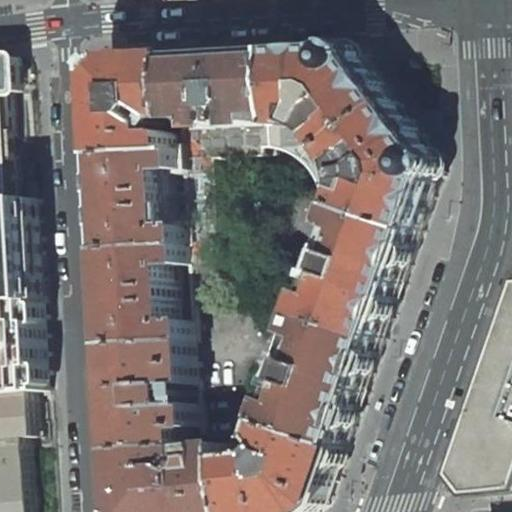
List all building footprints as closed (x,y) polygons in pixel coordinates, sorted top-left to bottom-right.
[(406,106),(370,59),(370,55),(367,50),(364,47),(361,45),(356,44),(349,45),(346,47),(291,50),(295,114),(295,125),(321,124),(327,126),(346,151),(406,106)] [(291,50),(187,56),(189,119),(213,118),(214,126),(216,129),(269,126),(271,124),(270,115),(295,114),(291,50)] [(187,56),(122,59),(111,71),(116,156),(184,152),(183,137),(177,133),(167,133),(166,127),(152,117),(157,108),(176,121),(190,121),(189,119),(187,56)] [(0,202),(24,201),(19,93),(24,92),(25,90),(23,60),(22,59),(0,59),(0,202)] [(363,175),(365,183),(357,206),(355,205),(355,206),(427,231),(445,179),(448,176),(451,171),(451,165),(450,160),(445,154),(441,153),(406,106),(346,151),(363,175)] [(303,157),(310,163),(312,165),(321,176),(327,189),(329,198),(329,205),(328,217),(348,224),(355,206),(355,205),(357,206),(365,183),(363,175),(346,151),(327,126),(321,124),(295,125),(269,126),(216,129),(192,130),(193,152),(194,171),(197,228),(198,246),(199,266),(200,282),(248,280),(247,262),(227,263),(221,160),(271,157),(271,156),(279,156),(279,149),(286,150),(297,154),(303,157)] [(184,152),(116,156),(121,250),(198,246),(197,228),(182,228),(181,213),(186,213),(186,205),(181,205),(180,197),(185,196),(185,188),(180,188),(179,171),(194,171),(193,152),(184,152)] [(24,201),(0,202),(0,303),(50,300),(44,201),(24,201)] [(409,284),(427,231),(355,206),(348,224),(317,314),(390,339),(402,304),(403,304),(410,284),(409,284)] [(198,246),(121,250),(127,346),(203,342),(202,323),(186,323),(186,307),(191,307),(191,299),(185,299),(185,292),(190,292),(189,282),(184,282),(184,266),(199,266),(198,246)] [(50,300),(0,303),(0,396),(42,392),(43,392),(55,391),(50,300)] [(390,339),(317,314),(289,396),(305,401),(301,411),(293,408),(295,404),(287,401),(279,424),(352,447),(372,392),(390,339)] [(127,346),(130,407),(133,451),(197,447),(196,428),(208,428),(207,406),(187,407),(187,388),(206,387),(203,342),(127,346)] [(511,365),(473,477),(489,497),(511,494),(511,365)] [(0,511),(42,511),(37,439),(46,439),(43,392),(42,392),(0,396),(0,511)] [(246,450),(241,450),(246,511),(324,511),(333,505),(336,496),(335,496),(351,452),(352,452),(353,448),(352,447),(279,424),(274,442),(274,443),(272,446),(276,449),(279,447),(285,452),(280,458),(280,454),(273,454),(273,458),(247,459),(246,450)] [(197,447),(133,451),(136,511),(246,511),(241,450),(240,447),(222,447),(222,442),(217,442),(217,447),(197,447)]
